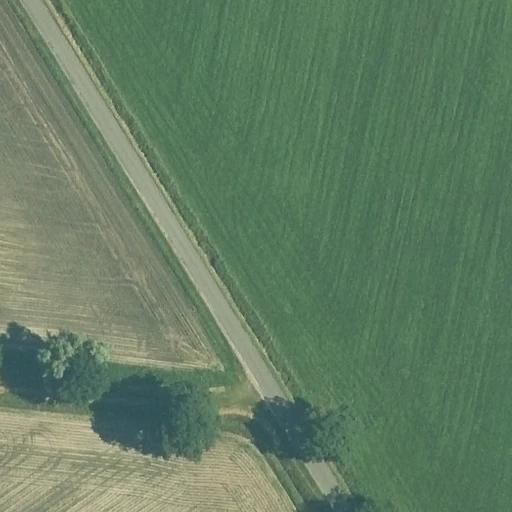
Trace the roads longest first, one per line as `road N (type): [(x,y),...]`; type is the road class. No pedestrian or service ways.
road 1 (unclassified): [(33,0),(346,511)]
road 2 (track): [(0,379),(281,406)]
